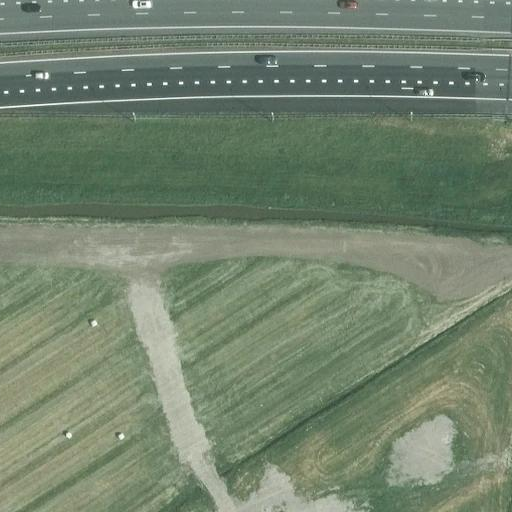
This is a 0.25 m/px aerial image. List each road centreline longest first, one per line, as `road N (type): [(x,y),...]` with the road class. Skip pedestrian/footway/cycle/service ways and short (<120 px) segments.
road 1 (motorway): [(0,82),(208,66),(511,71)]
road 2 (motorway): [(511,19),(203,10),(0,19)]
